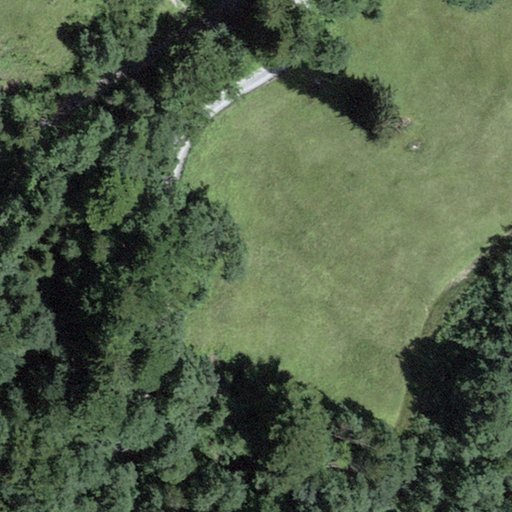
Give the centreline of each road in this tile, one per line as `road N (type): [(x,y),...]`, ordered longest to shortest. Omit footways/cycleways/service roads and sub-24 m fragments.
road 1 (track): [(116,511),(73,445),(79,323),(173,164),(281,42),(273,0)]
road 2 (track): [(183,0),(87,87),(0,212)]
